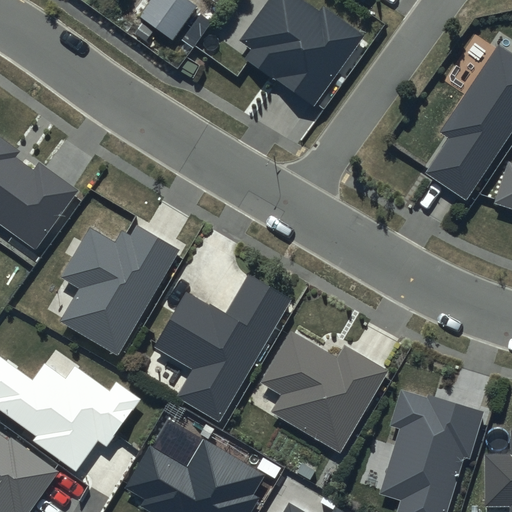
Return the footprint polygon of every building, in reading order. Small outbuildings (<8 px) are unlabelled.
[(318,13),(299,0),(268,0),(239,42),(251,50),(245,60),(312,108),(363,37),(322,8),(318,13)] [(511,55),(497,46),(439,133),(448,139),(424,175),(465,202),(511,131),(511,55)] [(0,223),(34,249),(77,191),(39,163),(33,171),(16,158),(21,151),(0,135),(0,223)] [(511,164),(507,163),(493,205),(511,211),(511,164)] [(179,250),(137,225),(131,235),(123,231),(117,242),(90,226),(60,278),(79,289),(60,321),(118,355),(179,250)] [(226,315),(186,292),(154,348),(193,370),(177,398),(220,423),(290,300),(248,276),(226,315)] [(338,360),(291,332),(260,383),(281,396),(271,411),(340,452),(387,372),(345,347),(338,360)] [(144,398),(116,378),(110,387),(76,363),(65,377),(46,363),(34,379),(0,354),(0,409),(38,437),(36,440),(76,469),(98,440),(108,447),(144,398)] [(391,426),(399,429),(379,496),(400,502),(397,511),(446,511),(464,458),(470,460),(484,412),(428,394),(427,398),(402,391),(391,426)] [(511,511),(511,430),(511,453),(485,454),(486,506),(510,506),(510,511),(511,511)] [(7,440),(0,435),(0,511),(29,511),(59,471),(10,436),(7,440)] [(264,477),(204,442),(190,466),(150,444),(124,489),(145,501),(141,506),(151,511),(252,511),(260,498),(253,494),(264,477)]
